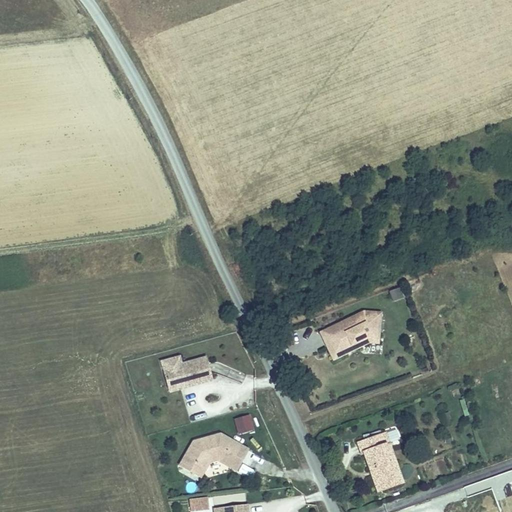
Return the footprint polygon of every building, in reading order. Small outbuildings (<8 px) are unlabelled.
[(403,297),(398,288),(389,292),(394,302),(403,297)] [(313,334),(320,348),(330,343),(334,351),(364,337),(371,338),(372,314),(357,313),(344,319),(346,323),(336,328),(334,324),(313,334)] [(344,319),(334,324),(336,328),(346,323),(344,319)] [(330,343),(320,348),(326,361),(362,344),(371,344),(371,338),(364,337),(334,351),(330,343)] [(213,363),(171,373),(175,390),(195,386),(195,387),(218,382),(213,363)] [(218,385),(218,382),(195,387),(195,386),(175,390),(176,395),(218,385)] [(249,414),(232,419),(237,435),(254,430),(249,414)] [(347,446),(351,456),(354,456),(360,473),(366,471),(373,492),(393,484),(386,463),(378,466),(372,449),(378,447),(374,436),(347,446)] [(239,475),(251,455),(225,439),(216,441),(217,444),(207,446),(206,443),(198,446),(183,468),(203,481),(212,466),(220,463),(239,475)] [(207,497),(188,498),(189,511),(208,510),(207,497)]
